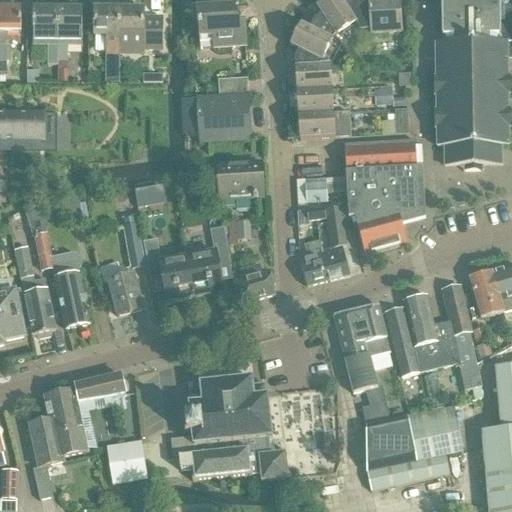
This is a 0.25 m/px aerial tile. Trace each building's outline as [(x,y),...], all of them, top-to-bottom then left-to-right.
[(301,26),(290,49),(298,53),(295,60),(295,70),(330,68),(320,68),(319,66),(332,40),(353,26),(354,25),(342,4),(343,4),(342,3),(340,0),(327,0),(315,9),(321,17),(313,23),(309,30),(301,26)] [(343,4),(342,4),(354,25),(353,26),(358,33),(369,32),(370,37),(402,35),(400,0),(384,1),(383,0),(369,0),(370,2),(343,4)] [(235,7),(196,10),(198,44),(211,43),(212,50),(246,47),(244,20),(236,21),(235,7)] [(20,9),(0,9),(0,76),(5,76),(5,34),(20,34),(20,9)] [(58,9),(33,9),(33,46),(48,46),(47,66),(48,66),(57,66),(58,66),(58,62),(58,9)] [(82,10),(58,9),(58,62),(66,62),(67,62),(67,58),(69,58),(69,53),(67,53),(67,47),(82,47),(82,10)] [(511,9),(443,11),(444,36),(444,48),(509,46),(509,55),(511,54),(511,9)] [(94,10),(93,37),(95,37),(95,54),(105,54),(105,55),(109,55),(109,64),(118,65),(118,55),(118,48),(118,10),(94,10)] [(143,11),(118,10),(118,48),(142,48),(142,56),(143,56),(143,51),(162,51),(163,19),(143,19),(143,11)] [(444,48),(436,48),(436,65),(437,81),(436,81),(436,100),(437,100),(438,114),(437,114),(437,132),(438,132),(438,149),(446,149),(446,151),(446,168),(464,168),(484,167),(505,167),(505,151),(505,147),(511,147),(511,131),(511,130),(511,126),(511,112),(510,98),(511,98),(511,79),(510,79),(510,69),(509,55),(509,46),(444,48)] [(330,68),(295,70),(297,94),(332,92),(330,68)] [(410,75),(398,76),(399,88),(411,87),(410,75)] [(162,76),(154,76),(154,84),(162,85),(162,76)] [(247,80),(217,82),(219,99),(248,97),(247,80)] [(390,90),(374,91),(375,107),(406,105),(405,99),(390,100),(390,90)] [(332,92),(297,94),(298,118),(333,115),(332,92)] [(219,99),(195,101),(198,146),(251,142),(248,97),(219,99)] [(407,112),(395,112),(395,124),(407,124),(407,112)] [(299,129),(296,129),(297,140),(300,140),(300,142),(335,140),(351,139),(349,114),(333,115),(298,118),(299,129)] [(45,116),(0,115),(0,151),(32,151),(32,142),(45,143),(45,117),(48,117),(48,116),(45,116)] [(407,124),(395,124),(396,136),(408,136),(407,124)] [(408,143),(345,147),(346,174),(352,174),(416,170),(415,153),(415,143),(408,143)] [(260,166),(217,169),(219,203),(263,199),(260,166)] [(352,174),(346,174),(346,180),(347,186),(383,184),(389,206),(397,205),(398,220),(399,220),(400,222),(401,227),(402,228),(425,222),(422,170),(416,170),(352,174)] [(383,184),(347,186),(348,219),(354,218),(364,256),(405,245),(406,244),(402,228),(401,227),(400,222),(399,220),(398,220),(397,205),(389,206),(383,184)] [(321,187),(305,188),(306,207),(322,206),(321,187)] [(146,190),(135,192),(137,208),(149,206),(146,190)] [(78,199),(63,202),(69,231),(84,228),(78,199)] [(39,204),(23,211),(30,225),(32,238),(34,238),(46,235),(39,204)] [(321,253),(318,254),(325,283),(349,277),(341,248),(345,247),(340,205),(334,205),(335,210),(326,211),(331,251),(321,253)] [(323,206),(306,209),(308,223),(325,220),(323,206)] [(235,223),(227,224),(228,233),(228,246),(229,246),(236,246),(236,242),(249,241),(249,223),(235,223)] [(137,226),(123,229),(131,270),(144,267),(137,226)] [(214,254),(187,259),(194,300),(222,295),(218,269),(230,267),(224,229),(210,232),(214,254)] [(46,235),(34,238),(37,253),(49,251),(46,235)] [(157,240),(143,243),(149,282),(161,280),(166,305),(194,300),(187,259),(161,263),(157,240)] [(306,257),(298,259),(306,288),(325,283),(318,254),(321,253),(320,247),(305,251),(306,257)] [(27,250),(14,253),(23,297),(32,338),(55,334),(45,286),(44,281),(34,283),(27,250)] [(49,251),(37,253),(40,273),(52,271),(51,261),(49,251)] [(73,256),(51,261),(52,271),(65,331),(90,326),(78,275),(78,273),(82,268),(80,261),(73,256)] [(117,265),(101,270),(106,288),(108,287),(117,318),(143,311),(134,277),(130,278),(128,271),(120,274),(117,265)] [(242,282),(234,284),(239,306),(274,296),(269,275),(262,277),(260,267),(240,272),(242,282)] [(511,268),(492,274),(504,315),(511,312),(511,268)] [(492,274),(469,280),(471,286),(481,322),(504,315),(492,274)] [(429,297),(403,303),(405,310),(420,375),(431,372),(458,366),(465,392),(472,391),(482,388),(481,384),(477,366),(469,334),(471,333),(461,289),(442,293),(443,294),(450,324),(436,327),(429,297)] [(0,348),(3,348),(2,345),(24,341),(18,313),(21,312),(18,294),(0,297),(0,348)] [(379,307),(357,312),(368,359),(370,359),(391,354),(379,307)] [(403,310),(386,314),(396,353),(402,379),(418,375),(403,310)] [(357,312),(334,318),(354,395),(366,392),(368,408),(361,410),(367,427),(391,421),(382,387),(378,388),(370,359),(368,359),(357,312)] [(483,330),(472,333),(480,360),(491,357),(483,330)] [(502,432),(483,434),(489,511),(511,511),(511,369),(496,371),(502,432)] [(76,392),(46,399),(49,414),(50,422),(52,430),(58,429),(64,458),(88,454),(87,450),(78,409),(112,401),(113,403),(118,409),(121,411),(126,410),(124,398),(126,398),(121,378),(119,377),(75,387),(76,392)] [(180,447),(177,447),(179,458),(180,473),(191,472),(192,483),(259,476),(260,483),(289,480),(286,453),(271,454),(269,440),(269,439),(271,439),(271,438),(272,438),(267,398),(267,397),(265,398),(264,386),(253,388),(252,382),(252,380),(201,385),(202,393),(191,394),(189,394),(190,405),(189,405),(189,406),(188,406),(189,409),(190,418),(194,418),(195,434),(192,434),(192,436),(192,440),(193,444),(193,446),(180,447)] [(454,409),(407,419),(417,464),(444,458),(463,453),(454,409)] [(190,418),(183,419),(183,422),(185,422),(186,432),(184,432),(184,435),(192,434),(195,434),(194,418),(190,418)] [(407,419),(367,428),(367,475),(417,464),(407,419)] [(50,422),(31,426),(39,470),(35,471),(33,471),(40,503),(53,500),(46,468),(65,464),(64,458),(58,429),(52,430),(50,422)] [(110,467),(109,467),(112,486),(114,486),(136,483),(140,482),(143,482),(147,481),(146,476),(141,444),(121,448),(124,465),(110,467)] [(417,464),(367,475),(371,494),(448,477),(444,458),(417,464)] [(1,473),(0,501),(17,502),(17,474),(1,473)] [(0,501),(0,511),(16,511),(17,502),(0,501)]
